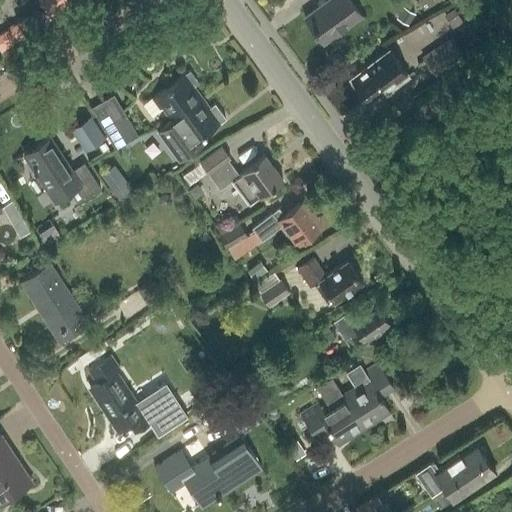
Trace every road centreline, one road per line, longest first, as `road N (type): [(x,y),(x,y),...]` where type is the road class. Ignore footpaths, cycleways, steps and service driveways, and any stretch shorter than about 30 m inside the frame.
road 1 (unclassified): [(510,386),(224,0)]
road 2 (residential): [(308,511),(510,386)]
road 3 (residential): [(107,511),(0,349)]
road 4 (residential): [(0,93),(158,0)]
